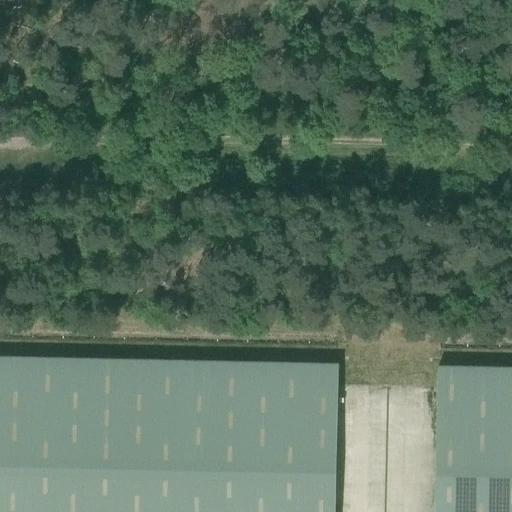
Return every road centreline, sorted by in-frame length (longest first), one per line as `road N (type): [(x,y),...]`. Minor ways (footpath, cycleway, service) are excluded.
road 1 (track): [(0,141),(511,152)]
road 2 (unknown): [(390,385),(388,511)]
